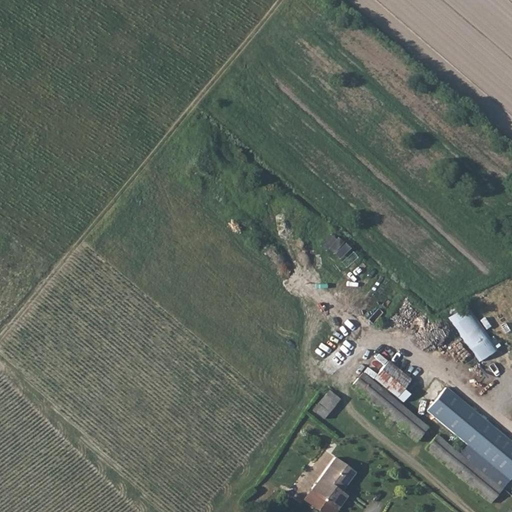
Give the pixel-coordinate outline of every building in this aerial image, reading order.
[(449,320),(482,364),(501,350),(468,306),(449,320)] [(431,429),(365,374),(354,387),(419,443),(431,429)] [(342,399),(332,390),(320,404),(330,413),(342,399)] [(511,441),(451,391),(433,412),(511,480),(511,441)] [(505,492),(441,438),(429,451),(494,506),(505,492)] [(337,460),(321,480),(343,503),(347,497),(340,492),(355,474),(337,460)] [(336,511),(343,503),(321,480),(311,492),(336,511)] [(318,511),(335,511),(336,511),(311,492),(304,501),(318,511)]
